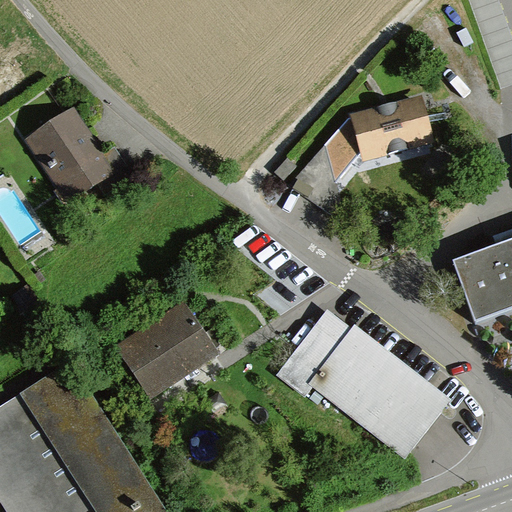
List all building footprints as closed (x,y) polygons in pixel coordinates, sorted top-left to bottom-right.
[(423,96),(351,115),(364,164),(435,146),(423,96)] [(75,107),(24,141),(69,208),(96,190),(103,200),(135,179),(113,145),(104,151),(75,107)] [(311,212),(343,200),(336,182),(327,186),(319,163),(303,168),(307,181),(300,184),(311,212)] [(511,243),(454,265),(476,326),(511,312),(511,243)] [(40,302),(28,285),(13,297),(25,313),(40,302)] [(218,358),(183,305),(114,350),(149,403),(218,358)] [(397,364),(329,311),(276,377),(307,401),(315,391),(405,462),(449,406),(397,364)] [(161,511),(69,368),(0,411),(0,505),(4,511),(161,511)]
